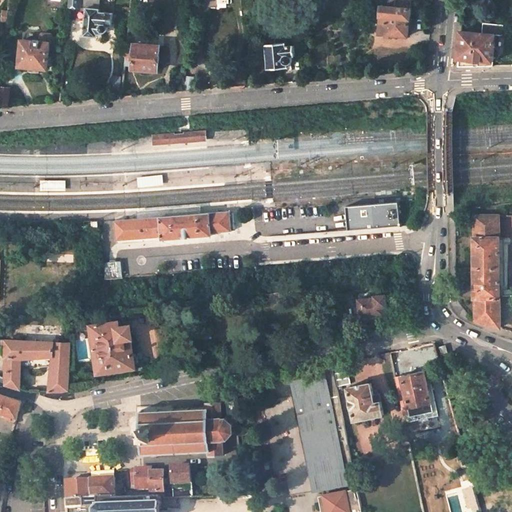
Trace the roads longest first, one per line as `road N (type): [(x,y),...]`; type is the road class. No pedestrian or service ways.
road 1 (unclassified): [(440,81),(0,120)]
road 2 (residential): [(434,320),(410,332),(60,410)]
road 3 (tertiary): [(434,320),(440,81)]
road 4 (residential): [(203,459),(59,467)]
